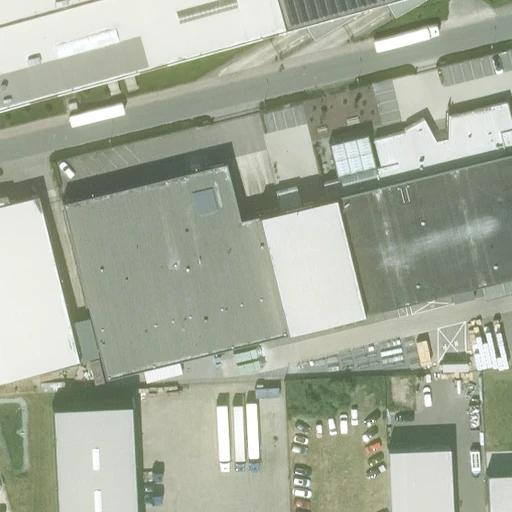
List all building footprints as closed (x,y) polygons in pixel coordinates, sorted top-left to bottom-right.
[(0,0),(0,104),(283,26),(301,21),(310,37),(355,11),(354,7),(379,0),(382,0),(392,16),(418,0),(0,0)] [(65,103),(67,113),(77,111),(75,101),(65,103)] [(274,192),(278,208),(256,213),(238,218),(223,161),(60,201),(105,376),(306,327),(511,276),(511,127),(510,128),(504,102),(446,116),(446,137),(434,140),(422,118),(402,129),(403,131),(372,139),(378,166),(374,167),(366,134),(327,144),(336,179),(321,183),(325,197),(298,203),(294,187),(274,192)] [(0,379),(77,361),(36,194),(7,201),(6,197),(0,198),(0,379)] [(511,316),(492,321),(503,371),(511,369),(511,316)] [(246,401),(246,406),(204,408),(207,463),(252,461),(251,433),(264,432),(264,423),(278,422),(277,400),(246,401)] [(134,511),(131,433),(129,401),(50,405),(51,438),(54,511),(134,511)] [(388,511),(450,511),(447,446),(386,449),(388,511)] [(511,511),(511,471),(484,473),(485,511),(511,511)]
